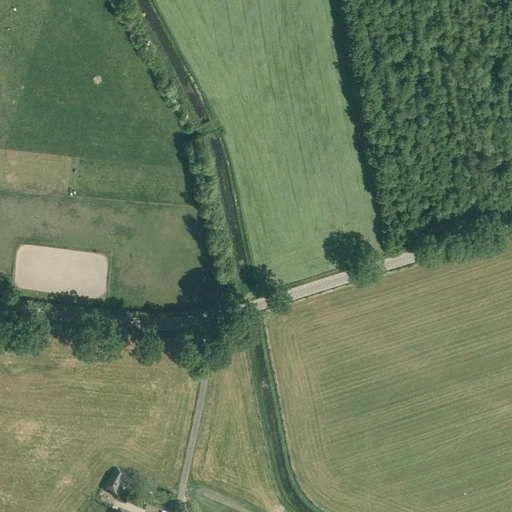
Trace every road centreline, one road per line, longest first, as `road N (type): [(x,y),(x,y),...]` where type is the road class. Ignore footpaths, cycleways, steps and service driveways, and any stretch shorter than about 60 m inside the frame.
road 1 (tertiary): [(0,310),(174,323),(245,311),(511,227)]
road 2 (track): [(178,511),(208,317)]
